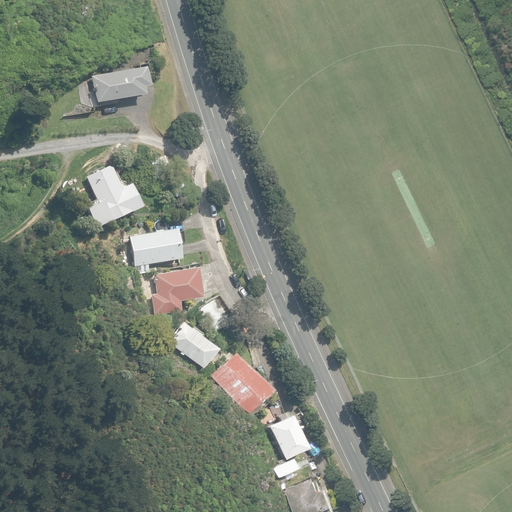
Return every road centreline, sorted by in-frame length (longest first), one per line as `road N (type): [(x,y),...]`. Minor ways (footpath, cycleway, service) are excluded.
road 1 (tertiary): [(177,0),(291,310),(387,511)]
road 2 (track): [(45,511),(61,490),(47,360),(0,307)]
